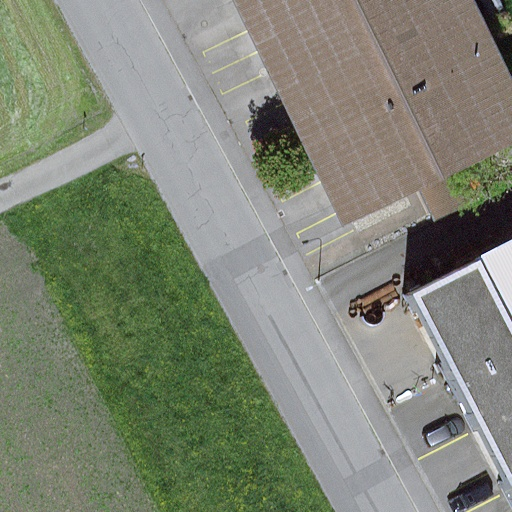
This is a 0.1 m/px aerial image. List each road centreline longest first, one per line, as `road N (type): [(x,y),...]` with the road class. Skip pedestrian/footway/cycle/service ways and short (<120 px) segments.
road 1 (unclassified): [(389,511),(168,113)]
road 2 (residential): [(168,113),(0,192)]
road 3 (unclassified): [(168,113),(104,0)]
